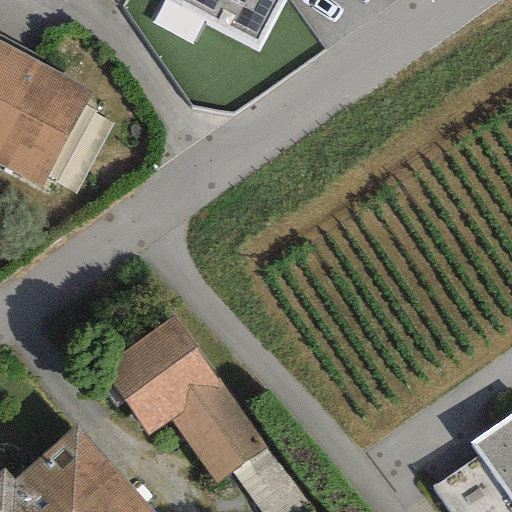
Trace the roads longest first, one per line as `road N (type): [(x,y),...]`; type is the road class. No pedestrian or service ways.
road 1 (residential): [(447,0),(132,225)]
road 2 (residential): [(132,225),(375,511)]
road 3 (residential): [(132,225),(0,316)]
